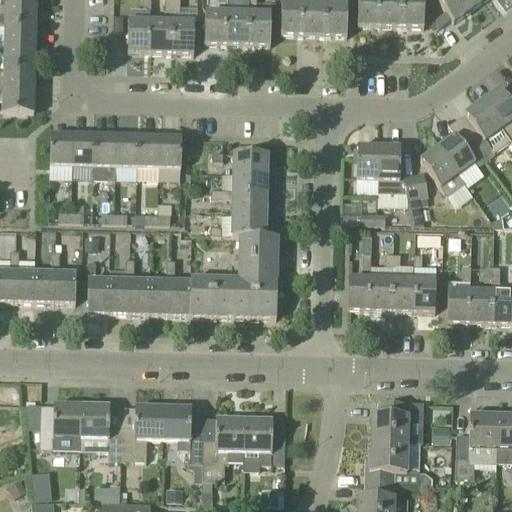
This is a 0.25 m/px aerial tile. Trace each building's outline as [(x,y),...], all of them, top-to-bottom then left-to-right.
[(248,8),(248,0),(240,0),(240,8),(248,8)] [(379,32),(379,0),(357,0),(357,32),(379,32)] [(379,0),(379,32),(401,33),(401,0),(379,0)] [(423,33),(424,1),(401,0),(401,33),(423,33)] [(453,28),(471,15),(460,0),(435,0),(433,1),(444,16),(450,25),(453,28)] [(460,0),(471,15),(488,2),(486,0),(460,0)] [(150,17),(150,2),(142,2),(142,16),(150,17)] [(172,17),(172,3),(164,3),(164,17),(172,17)] [(180,3),(172,3),(172,17),(179,17),(180,3)] [(302,41),(303,8),(281,8),(280,41),(302,41)] [(324,42),(324,9),(303,8),(302,41),(324,42)] [(36,11),(0,9),(0,32),(4,32),(35,33),(36,11)] [(346,42),(347,9),(324,9),(324,42),(346,42)] [(444,16),(435,23),(436,35),(450,25),(444,16)] [(226,50),(226,17),(204,17),(203,50),(226,50)] [(247,51),(248,18),(226,17),(226,50),(247,51)] [(269,51),(270,18),(248,18),(247,51),(269,51)] [(149,59),(150,26),(127,26),(127,59),(149,59)] [(171,60),(171,27),(163,27),(150,26),(149,59),(171,60)] [(193,27),(171,27),(171,60),(193,60),(193,27)] [(35,55),(35,33),(4,32),(3,54),(35,55)] [(34,76),(35,55),(3,54),(3,75),(34,76)] [(33,98),(34,76),(3,75),(2,97),(33,98)] [(498,94),(481,107),(511,148),(511,101),(507,105),(498,94)] [(33,120),(33,98),(2,97),(2,119),(33,120)] [(493,159),(510,146),(511,149),(511,148),(481,107),(464,119),(479,140),(471,146),(485,165),(493,159)] [(71,172),(72,141),(50,140),(49,171),(71,172)] [(463,152),(454,140),(437,153),(457,180),(474,168),(477,171),(485,165),(471,146),(463,152)] [(93,172),(94,141),(72,141),(71,172),(93,172)] [(94,141),(93,172),(92,187),(114,187),(114,173),(115,142),(94,141)] [(136,174),(137,142),(115,142),(114,173),(136,174)] [(157,174),(158,164),(158,143),(137,142),(136,174),(157,174)] [(180,175),(180,153),(181,144),(158,143),(158,164),(157,174),(180,175)] [(377,186),(378,152),(356,152),(355,186),(377,186)] [(417,204),(412,180),(402,183),(403,186),(399,186),(399,153),(378,152),(377,186),(376,199),(376,215),(407,213),(407,207),(410,206),(417,204)] [(457,180),(437,153),(419,166),(439,193),(446,203),(464,190),(456,180),(457,180)] [(222,168),(222,159),(211,159),(211,168),(222,168)] [(232,159),(232,180),(267,180),(267,160),(232,159)] [(412,180),(417,204),(418,209),(428,207),(427,202),(423,179),(412,180)] [(231,196),(231,200),(266,201),(267,180),(232,180),(231,196)] [(210,205),(220,205),(220,196),(210,196),(210,205)] [(220,205),(231,205),(231,200),(231,196),(220,196),(220,205)] [(231,205),(231,220),(266,222),(266,201),(231,200),(231,205)] [(69,228),(70,219),(58,219),(57,228),(69,228)] [(83,220),(70,219),(69,228),(83,229),(83,220)] [(113,229),(113,220),(101,220),(101,229),(113,229)] [(113,220),(113,229),(126,230),(126,221),(113,220)] [(231,220),(230,242),(238,242),(264,242),(266,222),(231,220)] [(384,231),(384,221),(376,220),(360,220),(360,230),(384,231)] [(131,230),(144,230),(144,221),(131,221),(131,230)] [(156,230),(157,221),(144,221),(144,230),(156,230)] [(157,221),(156,230),(169,231),(169,222),(157,221)] [(220,242),(220,233),(210,233),(209,241),(220,242)] [(275,325),(277,243),(264,242),(238,242),(237,285),(190,284),(190,287),(189,322),(275,325)] [(85,243),(84,256),(98,257),(99,243),(85,243)] [(0,308),(13,308),(14,257),(9,257),(9,263),(0,263),(0,308)] [(18,278),(18,257),(14,257),(13,308),(33,309),(34,278),(18,278)] [(53,309),(55,258),(50,258),(50,279),(34,278),(33,309),(53,309)] [(74,310),(75,279),(58,279),(59,258),(55,258),(53,309),(74,310)] [(370,274),(370,260),(362,260),(362,274),(370,274)] [(391,275),(392,275),(399,275),(399,261),(392,260),(391,275)] [(421,275),(421,261),(413,261),(413,275),(421,275)] [(128,321),(129,265),(125,265),(124,285),(108,285),(107,321),(128,321)] [(148,322),(149,286),(133,286),(133,266),(129,265),(128,321),(148,322)] [(168,322),(170,266),(165,266),(165,286),(149,286),(148,322),(168,322)] [(189,322),(190,287),(173,286),(174,266),(170,266),(168,322),(189,322)] [(95,280),(95,269),(86,268),(86,279),(95,280)] [(469,286),(470,272),(462,272),(461,286),(469,286)] [(491,287),(491,273),(484,273),(483,287),(491,287)] [(499,287),(499,273),(491,273),(491,287),(499,287)] [(369,317),(369,284),(347,283),(346,316),(369,317)] [(391,284),(382,284),(369,284),(369,317),(390,317),(391,284)] [(391,284),(390,317),(412,318),(412,285),(391,284)] [(86,320),(107,321),(108,285),(87,285),(86,320)] [(434,318),(435,285),(412,285),(412,318),(434,318)] [(468,329),(469,296),(447,296),(446,329),(468,329)] [(490,330),(491,297),(469,296),(468,329),(490,330)] [(511,330),(511,307),(511,297),(491,297),(490,330),(511,330)] [(407,450),(408,409),(377,408),(376,421),(371,421),(370,449),(407,450)] [(80,456),(81,411),(53,410),(52,432),(39,431),(39,455),(80,456)] [(108,466),(120,467),(121,433),(108,433),(109,412),(81,411),(80,456),(108,457),(108,466)] [(161,446),(162,413),(134,412),(134,434),(121,433),(120,467),(145,467),(146,446),(161,446)] [(201,486),(202,446),(190,445),(190,413),(162,413),(161,446),(175,446),(175,455),(189,455),(189,469),(189,474),(191,474),(193,478),(194,488),(201,488),(201,486)] [(496,470),(497,420),(469,420),(468,441),(455,441),(455,465),(454,484),(472,484),(473,470),(495,471),(495,470),(496,470)] [(511,420),(497,420),(496,470),(511,469),(511,420)] [(202,446),(201,486),(212,487),(224,487),(224,470),(228,470),(228,458),(243,458),(244,425),(215,424),(215,446),(202,446)] [(270,471),(283,472),(284,448),(271,447),(272,426),(244,425),(243,458),(242,478),(258,478),(258,471),(270,471)] [(438,434),(438,451),(449,451),(449,434),(438,434)] [(418,477),(419,451),(407,450),(370,449),(369,465),(364,465),(363,490),(394,491),(405,491),(405,492),(431,492),(431,483),(423,477),(418,477)] [(18,485),(5,493),(12,504),(25,497),(18,485)] [(405,502),(405,492),(405,491),(394,491),(363,490),(363,503),(357,502),(356,511),(393,511),(394,502),(405,502)] [(79,491),(78,509),(89,509),(89,492),(79,491)] [(104,510),(120,510),(120,498),(120,493),(104,493),(104,510)] [(165,495),(165,509),(182,509),(182,495),(165,495)] [(261,511),(278,511),(279,497),(262,496),(261,511)]
